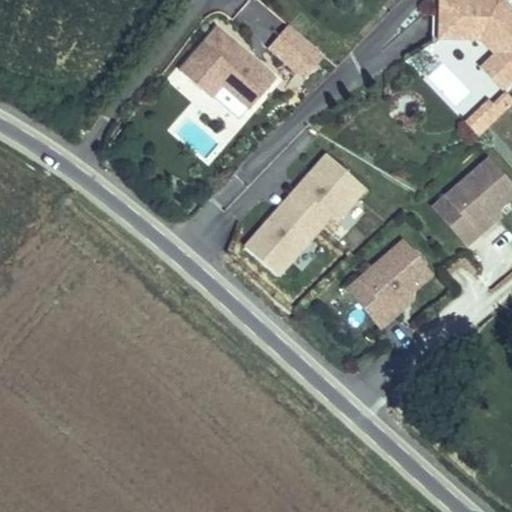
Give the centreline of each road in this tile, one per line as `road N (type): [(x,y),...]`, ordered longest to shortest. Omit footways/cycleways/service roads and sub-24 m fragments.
road 1 (residential): [(0,125),(133,218),(464,511)]
road 2 (unknown): [(190,268),(330,83),(416,0)]
road 3 (unknown): [(73,172),(140,67),(197,0)]
